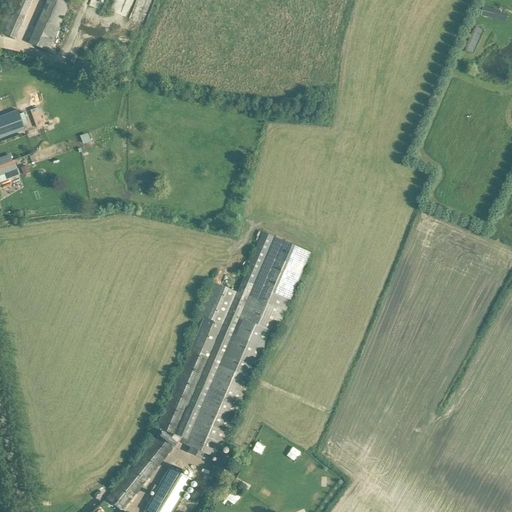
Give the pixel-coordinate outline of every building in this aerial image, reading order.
[(14,0),(3,34),(18,39),(31,0),(14,0)] [(48,51),(70,4),(61,0),(47,0),(28,42),(48,51)] [(482,6),(480,16),(490,18),(497,20),(505,22),(505,21),(506,21),(507,14),(499,12),(500,10),(492,9),(482,6)] [(0,138),(25,129),(18,110),(0,116),(0,138)] [(12,161),(10,154),(0,157),(0,164),(0,166),(12,161)] [(0,168),(0,182),(11,179),(10,176),(16,174),(12,164),(0,168)] [(30,172),(27,165),(21,168),(23,175),(30,172)] [(278,228),(190,433),(197,436),(194,442),(210,449),(213,443),(222,447),(215,462),(230,469),(239,448),(224,442),(275,322),(280,324),(315,243),(278,228)] [(183,256),(122,398),(183,424),(244,282),(234,278),(237,270),(204,255),(200,263),(183,256)] [(172,511),(192,480),(169,466),(144,510),(148,511),(172,511)]
